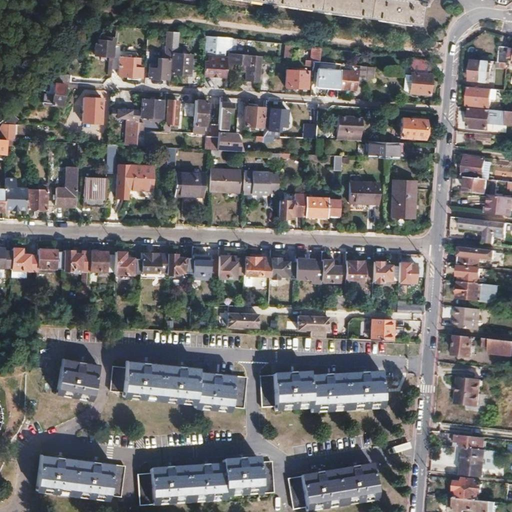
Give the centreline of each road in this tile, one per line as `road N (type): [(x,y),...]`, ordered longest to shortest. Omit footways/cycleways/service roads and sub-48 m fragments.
road 1 (residential): [(0,230),(439,245)]
road 2 (track): [(110,86),(449,111)]
road 3 (track): [(121,18),(452,55)]
road 4 (residential): [(511,18),(476,16),(456,37),(439,245)]
road 5 (residential): [(439,245),(414,511)]
